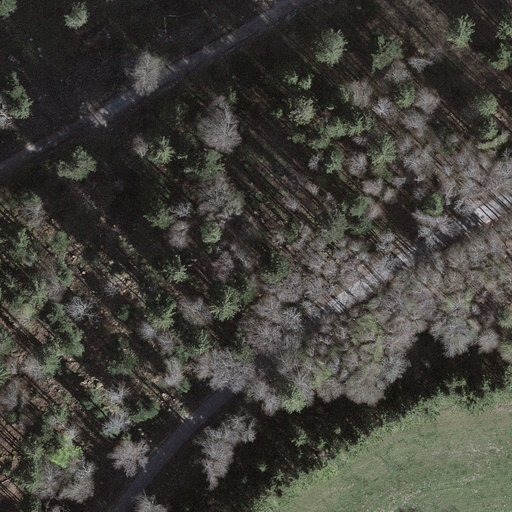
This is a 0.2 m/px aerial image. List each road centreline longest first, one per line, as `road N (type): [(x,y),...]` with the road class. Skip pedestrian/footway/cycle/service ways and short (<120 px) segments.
road 1 (unclassified): [(114,511),(238,376),(339,298),(511,194)]
road 2 (track): [(323,0),(0,174)]
